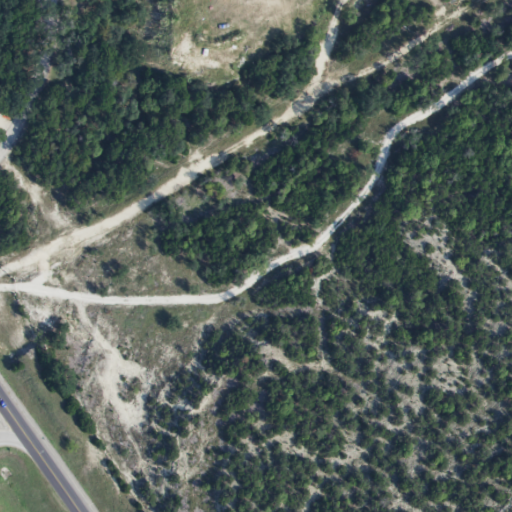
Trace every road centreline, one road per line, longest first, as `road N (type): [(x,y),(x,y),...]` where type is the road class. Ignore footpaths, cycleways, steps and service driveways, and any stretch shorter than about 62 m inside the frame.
road 1 (residential): [(486,0),(0,272)]
road 2 (tertiary): [(78,511),(0,399)]
